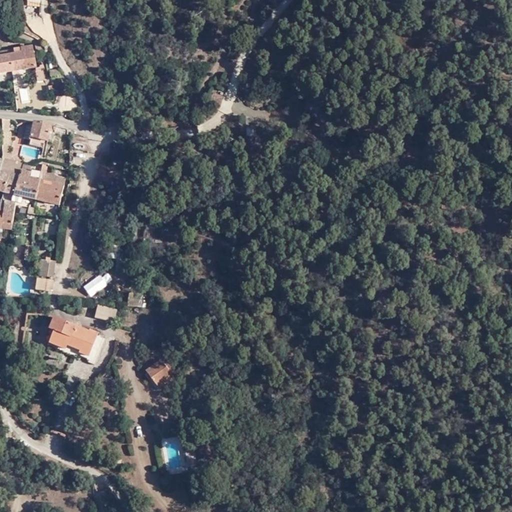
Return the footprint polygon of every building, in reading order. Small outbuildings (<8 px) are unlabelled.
[(32,48),(10,51),(13,72),(35,68),(32,48)] [(0,52),(0,73),(13,72),(10,51),(0,52)] [(42,78),(41,71),(34,72),(36,80),(42,78)] [(219,107),(223,98),(212,92),(208,101),(219,107)] [(9,153),(11,120),(3,119),(2,137),(1,145),(4,145),(4,152),(9,153)] [(48,139),(52,123),(35,122),(35,125),(32,138),(31,144),(44,147),(46,139),(48,139)] [(25,137),(32,138),(35,125),(27,124),(25,137)] [(23,165),(23,161),(0,158),(0,161),(0,162),(0,171),(10,174),(20,176),(21,169),(23,165)] [(0,190),(2,191),(6,192),(10,174),(0,171),(0,162),(0,161),(0,160),(0,190)] [(6,192),(38,199),(41,178),(29,175),(29,170),(21,169),(20,176),(10,174),(6,192)] [(44,179),(55,182),(57,175),(46,172),(44,179)] [(41,178),(38,199),(61,204),(64,184),(55,182),(44,179),(41,178)] [(13,229),(17,203),(0,199),(0,236),(2,237),(3,228),(13,229)] [(39,272),(54,275),(57,260),(43,256),(39,272)] [(51,294),(54,282),(38,278),(35,290),(51,294)] [(117,316),(118,304),(99,302),(97,314),(117,316)] [(46,345),(78,358),(80,352),(97,358),(105,337),(54,317),(45,340),(47,341),(46,345)] [(153,382),(169,370),(168,368),(170,366),(167,362),(164,364),(164,363),(158,367),(155,364),(145,371),(153,382)] [(113,379),(100,377),(98,390),(111,392),(113,379)]
